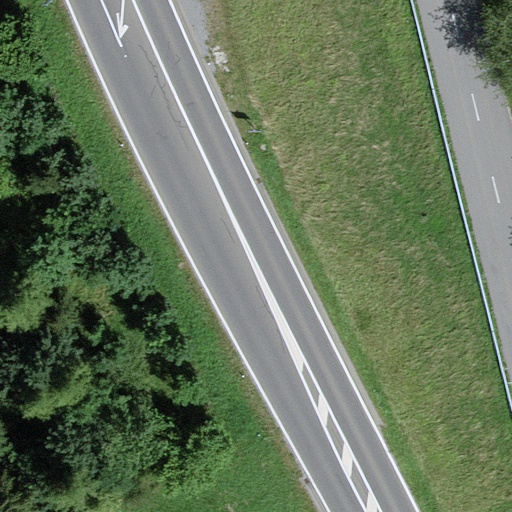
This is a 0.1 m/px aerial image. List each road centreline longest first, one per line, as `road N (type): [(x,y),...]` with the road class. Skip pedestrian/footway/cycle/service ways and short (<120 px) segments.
road 1 (trunk): [(374,511),(117,0)]
road 2 (tertiary): [(511,263),(445,0)]
